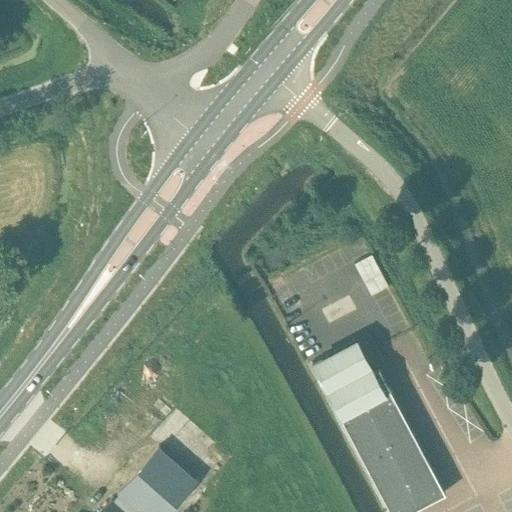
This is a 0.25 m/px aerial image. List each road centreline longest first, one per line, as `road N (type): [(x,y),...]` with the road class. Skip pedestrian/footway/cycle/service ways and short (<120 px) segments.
road 1 (unclassified): [(511,417),(449,273),(396,178),(274,83)]
road 2 (secondary): [(201,130),(104,261),(73,323)]
road 3 (secondary): [(73,323),(122,274),(220,148)]
road 4 (unclassified): [(154,94),(224,38),(248,0)]
road 5 (unclassified): [(0,111),(123,71)]
